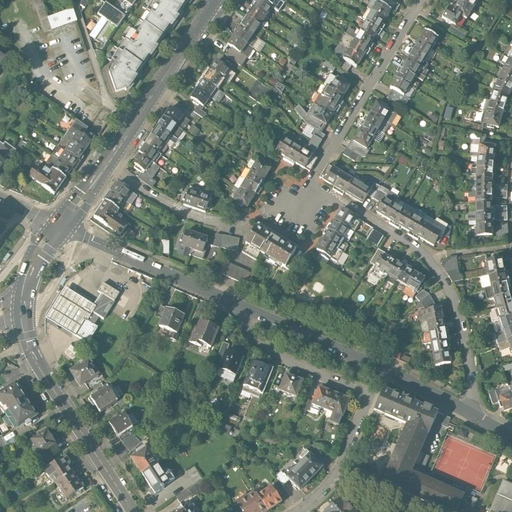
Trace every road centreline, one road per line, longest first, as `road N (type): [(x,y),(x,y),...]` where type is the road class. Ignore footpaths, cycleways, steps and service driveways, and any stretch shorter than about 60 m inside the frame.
road 1 (residential): [(300,203),(338,200),(436,268),(459,318),(467,411)]
road 2 (residential): [(240,305),(467,411)]
road 3 (residential): [(337,472),(365,395),(261,347),(248,336),(240,305)]
road 4 (residential): [(420,0),(300,203)]
road 5 (tertiary): [(132,511),(38,366),(20,319)]
road 6 (residential): [(300,203),(220,223),(167,205),(108,161)]
road 7 (residential): [(59,226),(240,305)]
road 8 (secondary): [(108,161),(216,0)]
